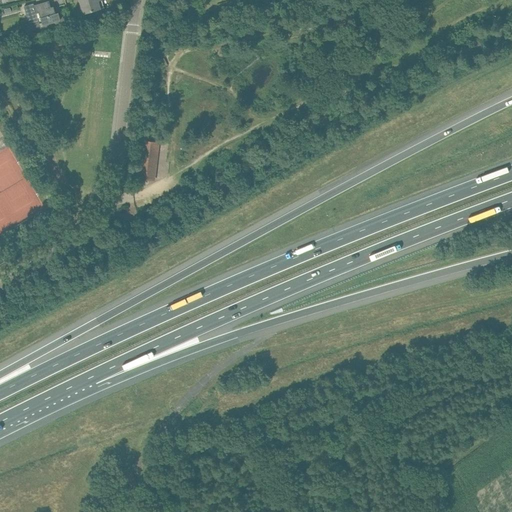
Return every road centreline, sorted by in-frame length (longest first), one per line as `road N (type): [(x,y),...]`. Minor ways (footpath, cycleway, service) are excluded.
road 1 (motorway): [(511,100),(0,374)]
road 2 (motorway): [(511,172),(154,317),(0,392)]
road 3 (motorway): [(90,377),(511,200)]
road 4 (motorway): [(90,377),(511,254)]
road 5 (unclassified): [(0,287),(81,238),(107,209),(137,0)]
